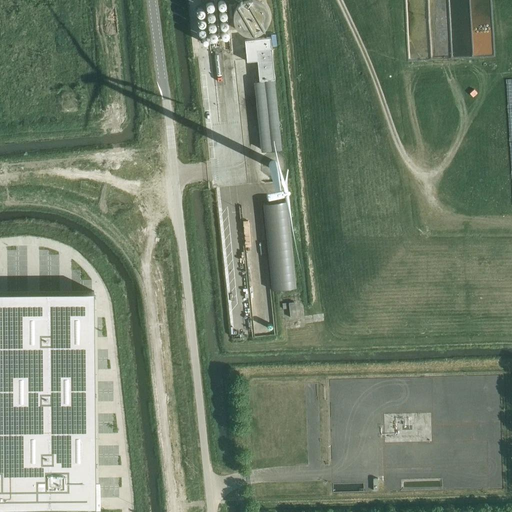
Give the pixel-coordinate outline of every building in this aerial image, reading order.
[(266,0),(256,0),(234,7),(245,38),(276,28),(266,0)] [(271,48),(256,49),(259,80),(274,79),(271,48)] [(259,82),(254,83),(260,149),(281,147),(274,79),(259,80),(259,82)] [(273,161),(271,161),(270,162),(269,163),(268,165),(269,167),(270,168),(271,169),(273,169),(274,169),(276,168),(277,167),(277,165),(277,163),(276,162),(274,161),(273,161)] [(297,288),(292,201),(266,203),(271,290),(297,288)] [(94,291),(0,291),(0,506),(95,506),(94,291)]
